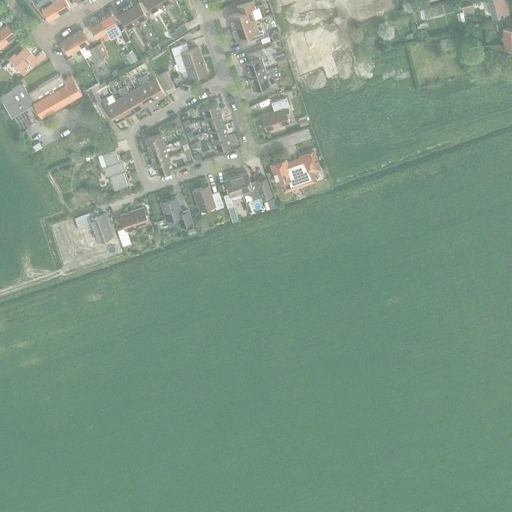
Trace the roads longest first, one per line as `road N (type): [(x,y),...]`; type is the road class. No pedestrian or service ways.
road 1 (residential): [(223,75),(128,131),(147,183),(151,192),(255,154)]
road 2 (residential): [(106,0),(44,35),(7,0)]
